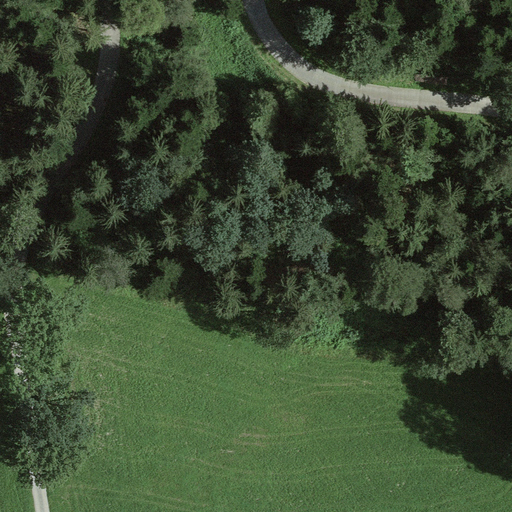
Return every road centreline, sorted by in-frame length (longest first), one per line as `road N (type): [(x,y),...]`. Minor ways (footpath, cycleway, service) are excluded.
road 1 (unclassified): [(45,511),(15,269),(97,100),(110,47),(107,0)]
road 2 (unclassified): [(256,0),(272,39),(309,74),(355,92),(511,112)]
